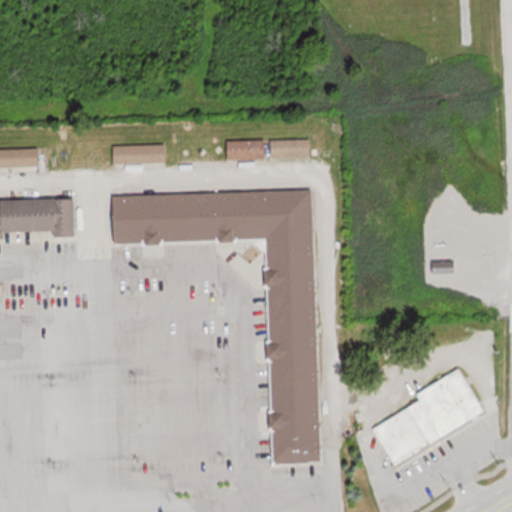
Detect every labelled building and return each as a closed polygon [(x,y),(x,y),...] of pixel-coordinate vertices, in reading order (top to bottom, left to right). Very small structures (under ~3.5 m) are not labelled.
[(269,159),(269,139),(229,139),(229,159),(269,159)] [(314,158),(314,139),(273,139),(273,158),(314,158)] [(115,163),(169,163),(169,145),(115,145),(115,163)] [(0,166),(43,166),(43,149),(0,148),(0,166)] [(118,243),(270,239),(275,465),(324,464),(317,189),(117,194),(118,243)] [(78,197),(0,199),(0,238),(9,238),(9,234),(79,233),(78,197)] [(490,414),(464,369),(420,394),(423,401),(375,428),(397,467),(490,414)]
